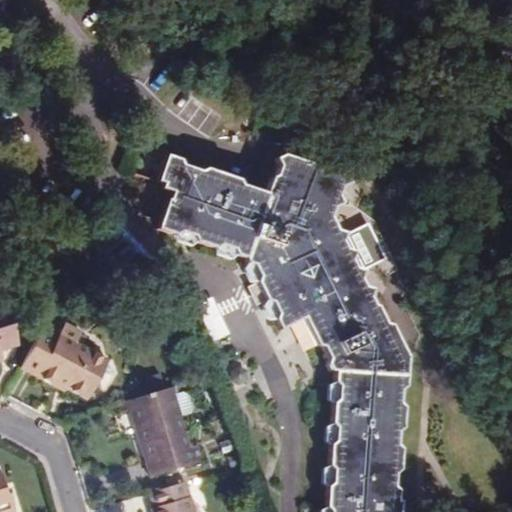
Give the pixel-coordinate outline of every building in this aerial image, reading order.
[(216,100),(192,88),(178,119),(202,130),(216,100)] [(332,482),(325,487),(325,506),(319,510),(318,511),(398,511),(399,500),(397,499),(394,488),(393,473),(398,469),(400,449),(396,444),(396,432),(401,428),(402,408),(398,404),(398,389),(404,386),(405,355),(390,325),(384,323),(377,307),(373,306),(368,298),(371,289),(364,287),(359,280),(361,269),(343,235),(335,231),(328,217),(332,206),(339,203),(336,195),(339,186),(346,184),(343,176),(280,155),(268,192),(265,194),(263,198),(246,193),(246,187),(240,185),(237,179),(206,168),(199,171),(181,164),(178,158),(165,155),(156,182),(162,184),(161,189),(171,192),(169,197),(166,199),(156,229),(175,235),(181,232),(193,235),(196,241),(214,248),(220,245),(233,248),(235,254),(242,256),(246,262),(252,265),(258,278),(265,280),(272,294),(272,304),(284,328),(306,319),(318,343),(325,345),(331,357),(326,365),(329,371),(333,371),(333,380),(338,387),(338,400),(331,404),(330,420),(335,426),(335,438),(329,444),(328,466),(332,471),(332,482)] [(252,265),(246,262),(244,270),(249,282),(256,284),(264,302),(261,306),(267,319),(274,321),(278,330),(284,328),(272,304),(272,294),(265,280),(258,278),(252,265)] [(192,305),(209,343),(229,334),(213,296),(192,305)] [(2,349),(20,344),(8,305),(0,307),(0,360),(4,359),(2,349)] [(46,326),(25,369),(59,387),(62,383),(92,396),(110,359),(78,343),(84,331),(68,323),(62,334),(46,326)] [(338,387),(333,380),(327,386),(326,398),(331,404),(338,400),(338,387)] [(193,385),(184,387),(187,394),(179,397),(185,420),(201,414),(193,385)] [(184,387),(127,404),(130,412),(139,409),(155,464),(160,479),(172,476),(210,464),(206,449),(194,448),(185,420),(179,397),(187,394),(184,387)] [(139,409),(130,412),(121,415),(132,452),(144,448),(150,466),(155,464),(139,409)] [(324,439),(329,444),(335,438),(335,426),(330,420),(325,427),(324,439)] [(320,482),(325,487),(332,482),(332,471),(328,466),(322,469),(320,482)] [(0,511),(19,511),(13,490),(8,491),(1,470),(0,470),(0,511)] [(152,482),(155,495),(175,489),(172,476),(160,479),(152,482)] [(175,489),(155,495),(159,509),(155,511),(199,511),(191,484),(175,489)]
